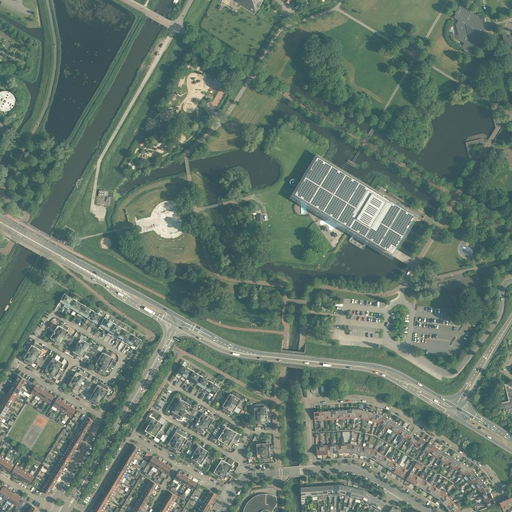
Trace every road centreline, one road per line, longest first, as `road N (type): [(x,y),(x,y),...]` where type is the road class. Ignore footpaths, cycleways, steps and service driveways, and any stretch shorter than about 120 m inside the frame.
road 1 (secondary): [(174,326),(236,354),(384,374),(453,414)]
road 2 (secondary): [(457,407),(385,369),(247,351),(179,317)]
road 3 (residential): [(511,486),(502,489),(474,456),(379,401),(308,399)]
road 4 (tertiary): [(65,511),(174,326)]
road 5 (secondary): [(179,317),(0,217)]
road 6 (secondary): [(0,225),(174,326)]
road 7 (residential): [(235,457),(166,415),(176,387),(250,432)]
road 8 (residential): [(37,338),(53,313),(123,355),(108,381),(74,361)]
road 9 (residential): [(49,506),(102,416),(56,389)]
road 10 (unclassified): [(174,27),(99,161)]
road 11 (residential): [(85,511),(132,436),(179,463)]
